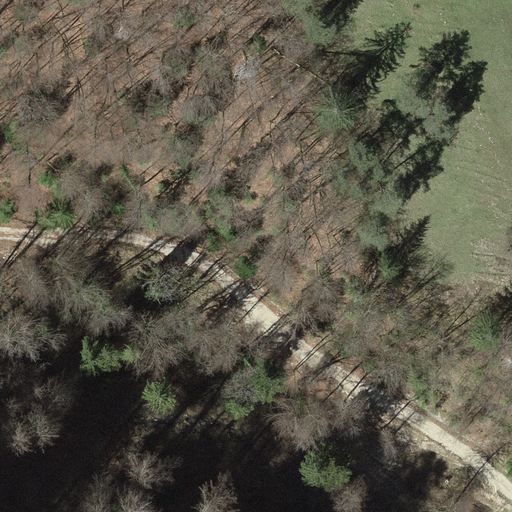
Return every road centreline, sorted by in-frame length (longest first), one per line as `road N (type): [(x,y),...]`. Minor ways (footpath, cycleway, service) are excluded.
road 1 (track): [(511,492),(407,409),(319,356),(215,270),(115,235),(0,232)]
road 2 (track): [(492,471),(303,416),(422,511)]
